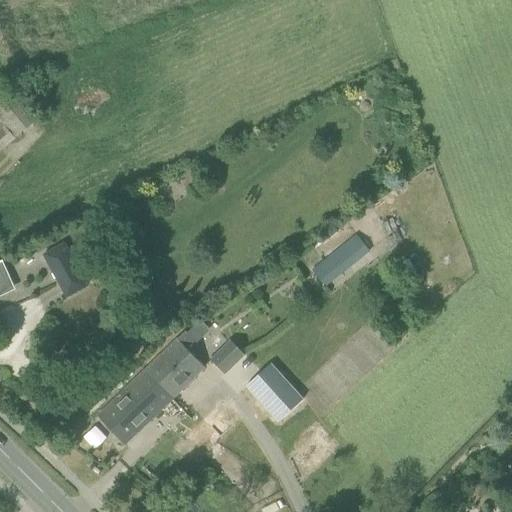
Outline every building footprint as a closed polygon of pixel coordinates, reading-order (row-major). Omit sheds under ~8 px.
[(39,120),(9,83),(8,83),(0,90),(0,118),(3,122),(16,138),(39,120)] [(0,120),(0,147),(13,136),(0,120)] [(370,252),(352,229),(308,265),(326,287),(370,252)] [(88,285),(65,242),(43,255),(66,298),(88,285)] [(295,305),(306,298),(299,288),(293,292),(292,300),(295,305)] [(205,367),(187,349),(195,341),(197,343),(209,331),(207,329),(208,327),(201,319),(187,332),(185,331),(146,370),(173,398),(205,367)] [(246,356),(231,340),(210,361),(225,376),(246,356)] [(270,364),(246,386),(278,421),(302,399),(270,364)] [(146,370),(114,401),(99,415),(126,444),(140,431),(173,398),(146,370)] [(202,456),(239,419),(222,402),(185,439),(202,456)] [(289,456),(309,475),(338,444),(317,426),(289,456)]
